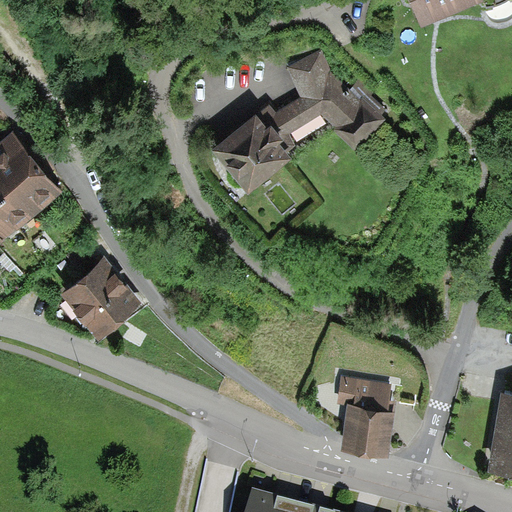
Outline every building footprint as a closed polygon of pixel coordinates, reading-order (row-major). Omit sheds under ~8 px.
[(483,0),(410,0),(422,27),(484,1),(483,0)] [(243,104),(192,147),(232,195),(283,152),(274,141),(316,116),(348,149),(373,126),(339,89),(319,61),(289,73),(297,97),(258,123),(243,104)] [(0,241),(57,195),(17,147),(0,160),(0,241)] [(103,256),(57,287),(90,336),(136,305),(103,256)] [(395,385),(342,377),(339,398),(350,400),(345,440),(386,446),(395,385)] [(511,383),(503,382),(487,469),(511,473),(511,383)] [(310,511),(253,497),(248,511),(310,511)]
